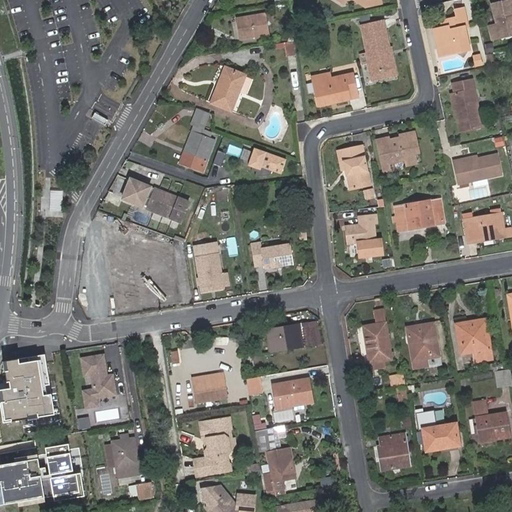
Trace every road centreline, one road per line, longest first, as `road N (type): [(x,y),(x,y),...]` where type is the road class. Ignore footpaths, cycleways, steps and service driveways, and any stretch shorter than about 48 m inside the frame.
road 1 (residential): [(328,294),(312,148),(326,128),(426,100),(409,0)]
road 2 (residential): [(60,321),(75,226),(204,0)]
road 3 (residential): [(328,294),(91,333),(60,321)]
road 4 (residential): [(328,294),(364,501)]
road 5 (secondary): [(0,307),(11,207),(0,101)]
road 6 (residential): [(511,264),(328,294)]
road 7 (residential): [(364,501),(511,480)]
